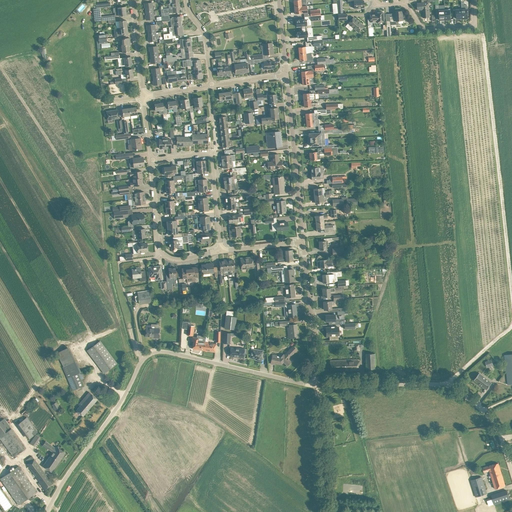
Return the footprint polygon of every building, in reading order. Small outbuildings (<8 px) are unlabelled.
[(347,0),(347,2),(354,2),(354,9),(359,8),(364,8),(363,0),(359,1),(352,1),(352,0),(347,0)] [(423,0),(423,3),(417,3),(418,10),(422,10),(423,18),(424,17),(424,18),(425,18),(428,18),(429,17),(430,17),(429,3),(435,2),(434,0),(423,0)] [(145,8),(146,12),(153,11),(152,3),(149,3),(144,4),(145,8)] [(161,9),(161,10),(161,17),(169,16),(168,13),(180,12),(180,9),(179,9),(179,8),(179,3),(170,4),(168,4),(169,9),(161,9)] [(439,19),(439,20),(445,19),(444,9),(439,9),(439,5),(435,6),(436,12),(439,12),(439,19)] [(113,8),(113,12),(114,12),(115,16),(119,16),(126,15),(125,7),(113,8)] [(153,11),(146,12),(146,15),(145,16),(146,20),(154,19),(153,11)] [(393,17),(389,17),(390,26),(397,25),(398,24),(398,21),(403,20),(402,11),(393,12),(393,17)] [(367,19),(368,25),(372,25),(372,22),(376,22),(384,22),(383,12),(375,13),(375,14),(369,14),(370,19),(367,19)] [(172,27),(181,26),(181,21),(181,20),(181,16),(172,17),(172,18),(170,18),(171,27),(172,27)] [(348,23),(358,32),(363,26),(353,17),(348,23)] [(120,28),(127,27),(126,20),(120,21),(119,19),(114,20),(108,20),(108,24),(116,23),(116,22),(118,22),(119,28),(120,28)] [(311,28),(311,25),(308,25),(307,19),(302,20),(297,20),(295,21),(296,22),(296,27),(299,26),(299,29),(308,28),(311,28)] [(148,30),(148,33),(155,33),(154,24),(146,25),(147,30),(148,30)] [(181,26),(172,27),(173,36),(175,35),(175,36),(183,35),(183,32),(182,32),(182,31),(183,31),(183,26),(181,26)] [(307,37),(309,37),(308,28),(299,29),(300,32),(297,32),(297,34),(296,34),(296,38),(297,38),(307,37)] [(233,30),(225,32),(227,41),(235,39),(233,30)] [(155,33),(148,33),(149,37),(148,37),(148,42),(156,41),(156,39),(159,39),(158,32),(155,33)] [(180,42),(181,49),(191,48),(191,42),(190,42),(190,41),(191,41),(191,38),(181,39),(182,42),(180,42)] [(107,39),(99,39),(96,40),(97,49),(101,48),(101,44),(107,43),(107,39)] [(272,43),(263,44),(264,55),(273,54),(273,49),(272,49),(272,43)] [(150,51),(151,55),(158,54),(157,46),(149,47),(149,51),(150,51)] [(191,48),(181,49),(181,53),(180,53),(180,56),(181,56),(182,58),(193,57),(193,54),(192,54),(192,53),(191,48)] [(305,53),(299,54),(300,61),(306,60),(306,62),(313,61),(312,57),(311,57),(311,53),(305,53)] [(158,54),(151,55),(151,59),(150,59),(151,63),(159,63),(158,54)] [(121,65),(122,66),(131,65),(130,57),(124,58),(121,58),(121,62),(120,63),(121,65)] [(262,59),(253,60),(254,63),(255,63),(256,63),(257,63),(258,62),(259,62),(260,64),(264,63),(264,69),(275,68),(274,61),(269,61),(269,58),(262,58),(262,59)] [(193,65),(194,70),(201,69),(200,64),(200,63),(201,63),(200,60),(191,61),(191,59),(186,60),(187,66),(192,65),(193,65)] [(240,60),(240,64),(242,73),(248,72),(247,63),(246,63),(246,59),(245,59),(240,60)] [(235,74),(242,73),(240,64),(237,64),(237,61),(234,62),(234,60),(231,61),(231,64),(232,66),(234,66),(235,74)] [(223,66),(224,76),(230,75),(230,68),(232,68),(232,66),(231,64),(228,64),(228,66),(226,66),(226,62),(222,63),(223,66)] [(153,73),(153,77),(160,76),(159,68),(151,69),(152,73),(153,73)] [(124,70),(116,71),(115,71),(116,75),(121,75),(121,78),(115,79),(115,81),(115,83),(115,84),(128,82),(127,78),(133,77),(134,76),(133,74),(132,74),(132,69),(124,70)] [(183,81),(187,81),(185,69),(181,70),(181,73),(176,74),(177,81),(182,81),(182,80),(183,80),(183,81)] [(201,69),(194,70),(195,75),(193,75),(193,79),(203,78),(202,75),(201,74),(202,74),(201,69)] [(302,78),(308,77),(312,77),(313,77),(312,69),(304,70),(304,71),(301,71),(301,75),(301,78),(302,78)] [(176,74),(176,71),(171,72),(171,71),(167,71),(168,83),(171,82),(172,82),(177,81),(176,74)] [(160,76),(153,77),(154,81),(153,81),(153,85),(161,84),(160,76)] [(244,93),(243,93),(244,94),(244,98),(248,97),(249,101),(253,100),(251,89),(243,90),(244,93)] [(242,103),(240,92),(235,93),(236,94),(232,94),(231,92),(219,93),(220,100),(232,98),(236,97),(237,104),(242,103)] [(263,96),(263,94),(257,95),(257,101),(269,99),(269,104),(277,103),(276,94),(263,96)] [(194,98),(194,99),(192,100),(192,103),(194,102),(195,110),(200,109),(200,106),(202,106),(202,105),(204,105),(203,102),(202,102),(201,97),(194,98)] [(181,108),(186,108),(187,111),(190,111),(189,106),(188,99),(184,100),(184,99),(181,99),(181,100),(180,100),(181,103),(180,103),(180,104),(181,104),(181,108)] [(166,106),(166,109),(168,109),(169,112),(177,111),(176,109),(175,101),(171,102),(170,101),(168,101),(168,102),(167,102),(168,105),(166,105),(166,106)] [(164,119),(168,119),(167,112),(166,109),(166,106),(163,107),(162,103),(158,104),(158,102),(155,103),(155,104),(154,104),(155,111),(159,110),(160,114),(163,113),(164,119)] [(257,118),(256,118),(256,124),(266,124),(271,123),(270,119),(279,119),(278,108),(269,109),(270,116),(257,118)] [(243,110),(244,113),(243,113),(244,123),(252,122),(251,109),(243,110)] [(106,111),(108,120),(118,118),(117,110),(106,111)] [(270,148),(282,146),(280,131),(268,133),(269,141),(267,142),(267,147),(270,147),(270,148)] [(140,138),(130,139),(131,144),(128,145),(129,151),(141,149),(140,142),(141,142),(140,138)] [(246,146),(246,153),(260,152),(259,145),(246,146)] [(309,153),(310,160),(320,159),(319,152),(316,152),(309,153)] [(282,168),(281,163),(279,163),(278,161),(278,154),(271,155),(272,162),(267,163),(268,170),(273,169),(282,168)] [(144,165),(143,157),(133,158),(133,159),(130,159),(130,163),(133,162),(134,167),(140,166),(140,165),(144,165)] [(164,169),(162,169),(163,175),(168,174),(168,176),(173,176),(172,173),(176,173),(175,166),(170,166),(170,167),(164,168),(164,169)] [(320,179),(320,173),(322,173),(323,171),(322,168),(321,167),(318,167),(311,168),(311,173),(311,180),(320,179)] [(165,181),(166,187),(174,186),(174,182),(177,182),(176,180),(184,179),(184,175),(173,176),(173,180),(165,181)] [(223,177),(224,184),(237,182),(236,179),(235,175),(230,175),(231,177),(223,177)] [(283,177),(273,178),(274,193),(284,193),(283,182),(283,177)] [(133,179),(132,179),(133,183),(130,183),(130,186),(133,186),(142,185),(141,178),(133,179)] [(132,199),(135,199),(145,198),(144,192),(135,193),(135,189),(128,190),(128,194),(131,193),(132,199)] [(322,195),(314,196),(315,203),(323,202),(323,201),(325,201),(327,200),(326,198),(329,197),(329,194),(325,194),(322,195)] [(198,205),(208,204),(207,197),(202,198),(202,195),(194,196),(194,199),(195,202),(198,201),(198,205)] [(276,201),(277,213),(286,212),(285,200),(276,201)] [(127,210),(113,212),(114,219),(128,217),(128,210),(127,210)] [(131,215),(132,224),(144,223),(143,214),(136,215),(135,214),(131,215)] [(237,222),(241,221),(241,218),(243,217),(242,214),(237,215),(228,216),(229,223),(237,222)] [(315,216),(316,223),(323,222),(323,218),(327,218),(327,215),(323,215),(315,216)] [(276,222),(277,230),(288,229),(287,222),(280,223),(280,221),(276,222)] [(323,222),(316,223),(316,230),(324,229),(324,232),(329,232),(333,231),(333,225),(324,226),(323,222)] [(231,230),(232,237),(240,236),(239,226),(229,227),(230,230),(231,230)] [(135,233),(132,234),(133,239),(141,238),(146,237),(145,229),(136,230),(135,230),(135,233)] [(201,234),(201,242),(204,242),(204,243),(210,242),(210,234),(201,234)] [(319,241),(320,250),(327,249),(326,245),(329,245),(328,242),(332,241),(332,240),(340,239),(340,237),(323,239),(324,241),(319,241)] [(169,241),(169,248),(178,247),(178,243),(182,242),(182,240),(169,241)] [(137,244),(137,242),(133,242),(134,254),(138,253),(148,251),(147,243),(137,244)] [(284,250),(284,256),(285,257),(277,258),(278,262),(293,261),(292,250),(284,250)] [(255,266),(256,275),(260,275),(258,262),(254,263),(253,264),(252,257),(247,257),(248,259),(240,259),(241,268),(255,266)] [(331,259),(327,259),(320,260),(320,268),(327,267),(327,266),(333,266),(332,259),(331,259)] [(233,260),(226,261),(228,275),(231,274),(231,273),(234,272),(234,269),(233,260)] [(228,275),(226,261),(219,261),(220,271),(221,274),(224,273),(224,275),(228,275)] [(201,265),(202,274),(213,273),(213,268),(212,263),(208,264),(201,265)] [(189,266),(181,267),(182,279),(186,278),(187,282),(195,281),(194,278),(198,277),(197,267),(197,265),(189,266)] [(149,267),(150,277),(156,277),(156,280),(162,279),(160,266),(149,267)] [(132,269),(133,278),(140,277),(140,281),(146,281),(145,271),(141,271),(140,268),(132,269)] [(178,277),(178,270),(175,271),(175,268),(168,268),(169,275),(166,275),(167,289),(172,289),(171,283),(174,283),(173,278),(176,277),(178,277)] [(281,271),(282,282),(293,281),(293,277),(294,277),(294,276),(293,276),(292,274),(293,274),(293,269),(287,270),(281,270),(281,271)] [(321,279),(322,282),(323,282),(323,283),(329,282),(329,277),(332,277),(332,274),(328,274),(322,275),(322,278),(321,279)] [(280,286),(281,288),(280,288),(280,291),(284,291),(284,290),(286,290),(287,297),(294,296),(293,284),(290,285),(290,284),(289,284),(289,285),(280,286)] [(337,291),(337,288),(329,288),(322,289),(323,292),(321,292),(321,298),(326,297),(330,296),(330,292),(335,292),(335,291),(337,291)] [(137,292),(139,302),(139,304),(144,303),(151,302),(149,290),(142,291),(137,292)] [(334,303),(334,301),(323,302),(324,310),(328,309),(329,312),(332,312),(331,305),(334,305),(334,303)] [(290,305),(286,305),(287,317),(296,316),(296,315),(297,315),(297,312),(296,311),(295,304),(290,305)] [(325,322),(328,322),(329,325),(345,324),(344,320),(336,320),(335,315),(325,315),(325,322)] [(226,316),(224,328),(235,330),(236,317),(233,317),(226,316)] [(297,333),(297,324),(291,325),(291,321),(275,322),(275,326),(289,325),(289,327),(290,338),(295,338),(296,338),(299,337),(298,333),(297,333)] [(146,325),(146,328),(145,336),(155,337),(155,338),(159,338),(159,329),(151,328),(151,325),(146,325)] [(339,335),(338,327),(326,328),(326,337),(329,337),(330,340),(338,339),(338,335),(339,335)] [(197,335),(197,338),(192,337),(192,341),(193,342),(192,349),(204,350),(205,343),(206,336),(197,335)] [(87,351),(104,373),(117,363),(100,341),(87,351)] [(205,343),(204,350),(215,352),(216,344),(205,343)] [(270,364),(275,364),(275,363),(281,364),(283,362),(287,366),(291,362),(288,359),(289,359),(288,359),(294,352),(294,353),(297,350),(293,346),(285,355),(284,354),(279,359),(276,358),(277,356),(272,355),(270,364)] [(237,357),(243,357),(244,349),(230,348),(230,356),(234,357),(234,356),(237,357)] [(255,359),(255,360),(261,361),(263,350),(251,349),(250,358),(255,359)] [(366,354),(366,369),(376,369),(375,353),(366,354)] [(346,370),(346,371),(357,370),(357,359),(330,361),(330,370),(346,370)] [(63,367),(62,367),(64,372),(70,384),(72,391),(83,386),(80,380),(77,374),(74,375),(69,364),(63,367)] [(474,380),(486,390),(492,383),(479,373),(474,380)] [(76,410),(83,416),(97,399),(89,392),(78,404),(80,406),(76,410)] [(26,417),(17,423),(28,439),(37,432),(26,417)] [(0,438),(14,457),(26,448),(11,428),(11,429),(3,419),(0,421),(0,438)] [(36,435),(29,443),(34,446),(40,438),(36,435)] [(43,446),(52,452),(43,466),(52,472),(65,453),(57,447),(55,449),(46,443),(43,446)] [(26,465),(34,476),(44,490),(52,484),(31,456),(25,461),(28,464),(26,465)] [(489,471),(495,489),(505,486),(498,463),(482,468),(484,473),(489,471)] [(0,479),(16,501),(18,505),(37,492),(19,466),(0,479)] [(475,480),(470,481),(476,497),(480,496),(487,493),(481,478),(475,480)] [(0,504),(4,511),(11,506),(0,488),(0,504)] [(491,495),(494,504),(509,499),(506,490),(491,495)]
